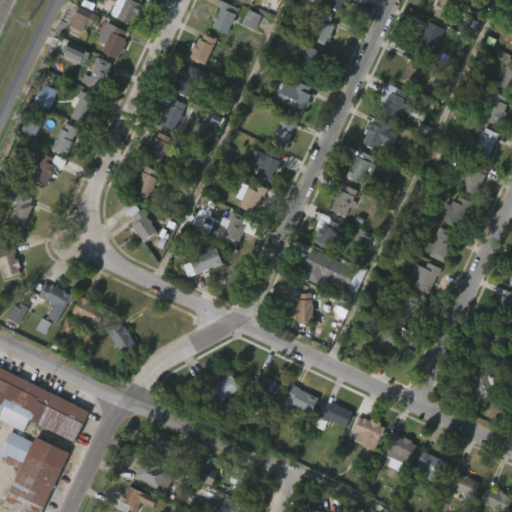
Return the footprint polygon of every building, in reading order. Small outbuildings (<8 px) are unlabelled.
[(144,7),(140,17),(138,16),(133,25),(118,19),(126,0),(143,0),(142,4),(145,5),(144,7)] [(237,12),(233,18),(235,19),(233,24),(230,22),(224,34),(211,27),(214,21),(212,20),(220,7),(217,6),(220,0),(222,0),(238,8),(237,12)] [(348,0),(342,13),(319,2),(319,0),(348,0)] [(355,0),(338,0),(336,8),(351,13),(355,0)] [(459,0),(462,1),(451,22),(436,14),(439,9),(436,8),(439,0),(459,0)] [(337,27),(328,45),(311,37),(322,12),(333,18),(331,23),(337,27)] [(240,38),(248,20),(233,13),(224,30),(240,38)] [(444,34),(435,54),(420,47),(424,38),(419,36),(426,18),(444,26),(441,32),(444,34)] [(126,38),(124,40),(126,41),(120,53),(119,53),(116,59),(101,52),(104,44),(96,40),(105,21),(129,32),(126,38)] [(132,58),(140,32),(116,24),(107,50),(132,58)] [(219,38),(207,65),(192,59),(194,53),(191,51),(195,42),(198,44),(201,37),(204,38),(206,33),(219,38)] [(223,69),(234,44),(217,36),(206,62),(223,69)] [(74,42),(65,60),(80,67),(89,49),(74,42)] [(252,65),(256,50),(242,45),(238,60),(252,65)] [(327,61),(317,82),(299,74),(309,54),(306,53),(310,45),(330,55),(327,61)] [(418,54),(446,67),(438,82),(424,75),(418,88),(401,80),(408,64),(409,65),(412,58),(415,59),(418,54)] [(100,57),(113,63),(110,70),(113,71),(102,93),(82,82),(86,74),(91,76),(96,66),(94,64),(97,58),(99,59),(100,57)] [(511,89),(501,84),(509,66),(507,65),(510,58),(511,58),(511,89)] [(189,65),(212,76),(208,84),(204,83),(202,87),(195,83),(188,98),(171,90),(178,76),(179,76),(182,70),(186,72),(189,65)] [(78,100),(84,84),(63,77),(58,93),(78,100)] [(313,103),(310,109),(308,108),(304,116),(290,109),(294,100),(289,98),(297,81),(311,88),(309,93),(313,95),(310,102),(313,103)] [(412,104),(409,111),(402,108),(398,118),(383,111),(387,101),(381,99),(388,82),(409,91),(405,101),(412,104)] [(88,102),(93,105),(84,124),(69,117),(74,108),(73,108),(78,98),(76,97),(80,90),(91,96),(88,102)] [(507,103),(510,104),(507,110),(508,111),(501,125),(485,118),(494,97),(492,96),(494,90),(510,97),(507,103)] [(97,125),(107,98),(93,92),(86,111),(79,109),(76,118),(97,125)] [(395,114),(411,122),(422,101),(405,93),(395,114)] [(175,100),(187,106),(176,132),(161,125),(163,121),(159,119),(166,105),(170,107),(171,104),(172,105),(175,100)] [(183,106),(179,105),(169,125),(189,135),(201,107),(186,100),(183,106)] [(286,116),(300,122),(289,149),(272,142),(282,121),(284,122),(286,116)] [(381,117),(393,124),(391,129),(400,134),(389,156),(364,143),(375,122),(378,123),(381,117)] [(76,130),(68,146),(70,147),(66,157),(49,149),(58,128),(62,130),(65,123),(76,129),(76,130)] [(51,132),(35,125),(29,137),(45,145),(51,132)] [(66,153),(82,159),(92,132),(76,126),(66,153)] [(487,127),(501,133),(489,159),(474,152),(487,127)] [(161,133),(174,140),(172,145),(180,148),(175,159),(165,155),(161,163),(147,157),(150,149),(147,148),(149,142),(152,144),(155,137),(158,139),(161,133)] [(269,149),(278,154),(279,152),(293,159),(290,166),(280,162),(269,181),(255,174),(265,153),(267,153),(269,149)] [(389,162),(385,171),(393,175),(389,184),(380,179),(381,176),(370,170),(364,183),(348,175),(361,149),(389,162)] [(29,173),(36,159),(23,152),(16,166),(29,173)] [(41,152),(52,157),(54,155),(65,160),(61,169),(55,167),(55,172),(53,171),(46,186),(31,179),(35,171),(33,169),(41,152)] [(72,163),(57,158),(49,186),(64,190),(72,163)] [(489,167),(486,173),(489,174),(478,195),(463,187),(465,183),(458,179),(463,168),(469,171),(475,160),(489,167)] [(158,193),(155,199),(148,196),(146,200),(132,194),(144,166),(158,172),(150,189),(158,193)] [(141,191),(158,198),(168,173),(150,166),(141,191)] [(242,182),(252,187),(254,183),(265,188),(261,196),(264,197),(261,204),(258,203),(254,213),(238,206),(240,200),(235,197),(242,182)] [(348,183),(359,189),(347,215),(331,207),(341,188),(342,188),(345,182),(348,183)] [(360,219),(367,199),(370,200),(372,193),(353,186),(343,213),(360,219)] [(27,214),(43,221),(51,202),(57,204),(61,196),(38,187),(27,214)] [(275,194),(259,189),(252,210),(267,216),(275,194)] [(34,206),(25,225),(11,218),(18,202),(15,200),(20,190),(34,197),(31,203),(34,204),(34,206)] [(460,195),(474,201),(463,227),(446,219),(450,209),(444,207),(447,201),(452,204),(454,199),(458,200),(460,195)] [(130,199),(138,210),(143,206),(149,214),(146,216),(157,230),(142,241),(129,225),(135,220),(131,216),(130,217),(121,206),(130,199)] [(245,225),(235,247),(212,236),(217,225),(224,228),(228,220),(224,218),(228,209),(248,219),(245,225)] [(342,225),(332,249),(316,242),(319,236),(317,235),(319,231),(317,230),(325,212),(341,220),(339,222),(343,224),(342,225)] [(236,235),(234,241),(251,248),(260,224),(238,216),(232,233),(236,235)] [(325,245),(342,250),(344,242),(348,243),(354,225),(334,219),(325,245)] [(456,244),(447,262),(431,255),(440,237),(439,237),(440,234),(438,233),(442,225),(458,233),(454,243),(456,244)] [(30,235),(15,228),(4,254),(19,261),(30,235)] [(135,247),(129,235),(120,239),(136,276),(152,269),(141,245),(135,247)] [(208,271),(231,282),(244,254),(226,245),(222,253),(217,251),(208,271)] [(13,253),(15,259),(16,258),(19,267),(16,268),(18,273),(2,279),(0,273),(0,250),(14,246),(16,252),(13,253)] [(191,277),(189,277),(184,264),(198,258),(197,255),(218,246),(225,263),(191,277)] [(315,250),(340,262),(342,259),(365,270),(355,291),(333,281),(330,287),(319,282),(322,276),(321,276),(317,284),(302,277),(306,269),(301,267),(310,248),(315,250)] [(443,267),(430,294),(415,287),(420,276),(418,275),(419,272),(415,270),(418,263),(427,267),(430,261),(443,267)] [(448,273),(433,268),(425,292),(440,296),(448,273)] [(46,281),(52,285),(53,283),(64,289),(65,288),(74,293),(73,295),(75,296),(72,301),(70,300),(58,322),(48,316),(56,303),(39,295),(46,281)] [(218,300),(213,285),(178,297),(182,312),(218,300)] [(508,289),(511,291),(511,314),(509,321),(495,314),(498,308),(496,308),(502,296),(505,295),(508,289)] [(418,303),(422,305),(411,324),(397,318),(402,308),(400,307),(406,299),(403,298),(406,291),(420,298),(418,303)] [(313,293),(314,321),(299,322),(299,310),(297,310),(296,299),(300,299),(299,293),(313,293)] [(106,316),(101,325),(92,322),(88,328),(76,322),(79,317),(70,312),(80,295),(103,310),(102,314),(106,316)] [(425,329),(434,302),(422,298),(421,302),(410,299),(406,310),(411,312),(407,323),(425,329)] [(43,352),(52,358),(68,331),(43,316),(34,330),(50,340),(43,352)] [(124,326),(126,325),(138,345),(124,354),(108,331),(121,322),(124,326)] [(373,361),(372,362),(363,337),(391,326),(396,341),(376,349),(380,359),(373,361)] [(511,334),(511,344),(511,346),(507,344),(499,359),(484,352),(492,336),(489,335),(494,326),(511,334)] [(291,356),(307,356),(307,328),(292,328),(291,356)] [(415,336),(403,329),(392,349),(405,355),(415,336)] [(68,348),(91,360),(99,344),(76,332),(68,348)] [(4,354),(15,360),(24,341),(12,336),(4,354)] [(74,359),(61,352),(54,368),(67,374),(74,359)] [(31,365),(41,369),(46,357),(37,353),(31,365)] [(104,366),(115,387),(131,379),(119,358),(104,366)] [(496,369),(489,362),(483,369),(490,375),(496,369)] [(364,386),(389,378),(385,364),(360,372),(364,386)] [(488,367),(492,377),(494,376),(499,388),(494,390),(497,396),(481,403),(472,381),(476,380),(473,374),(488,367)] [(232,372),(236,376),(235,377),(243,387),(219,405),(210,393),(216,388),(214,386),(232,372)] [(273,378),(278,380),(277,382),(285,386),(279,400),(269,396),(266,402),(259,398),(261,393),(252,389),(258,376),(263,378),(265,374),(273,378)] [(322,398),(315,414),(294,403),(291,408),(285,405),(295,384),(322,398)] [(355,411),(348,427),(326,417),(335,402),(355,411)] [(465,409),(474,438),(488,433),(480,404),(465,409)] [(85,443),(0,405),(0,457),(19,466),(24,455),(71,476),(85,443)] [(236,423),(227,409),(203,425),(213,439),(236,423)] [(279,420),(258,411),(255,420),(253,419),(250,426),(272,436),(279,420)] [(360,417),(372,421),(374,418),(383,422),(382,425),(386,427),(379,442),(354,430),(360,417)] [(285,444),(287,439),(307,448),(314,432),(287,421),(278,442),(285,444)] [(16,432),(35,441),(37,436),(72,452),(43,511),(0,511),(22,468),(5,461),(7,458),(0,455),(12,430),(16,432)] [(400,436),(405,438),(406,436),(420,445),(410,464),(391,454),(395,445),(388,442),(394,431),(401,434),(400,436)] [(175,441),(171,449),(183,455),(176,468),(141,448),(146,438),(154,442),(159,432),(175,441)] [(347,445),(320,436),(314,452),(342,462),(347,445)] [(350,476),(361,480),(357,491),(366,494),(378,460),(352,450),(347,465),(353,467),(350,476)] [(451,462),(441,485),(420,476),(424,466),(419,464),(424,451),(451,462)] [(175,472),(165,490),(159,486),(154,495),(144,489),(146,484),(132,476),(145,455),(175,472)] [(386,468),(379,492),(403,499),(410,475),(386,468)] [(256,494),(254,499),(239,493),(244,481),(240,479),(243,471),(249,473),(248,476),(261,481),(256,494)] [(463,472),(483,483),(475,498),(467,494),(466,497),(460,493),(461,491),(449,485),(457,471),(460,473),(463,472)] [(159,499),(154,508),(142,503),(138,511),(135,511),(129,509),(127,511),(125,511),(117,508),(121,500),(123,501),(131,485),(159,499)] [(410,511),(413,511),(429,511),(437,494),(419,487),(410,511)] [(489,489),(494,491),(494,488),(501,492),(502,489),(511,494),(511,507),(509,511),(506,511),(490,504),(489,506),(481,503),(488,488),(489,489)] [(220,511),(228,496),(250,507),(248,511),(220,511)] [(210,511),(213,506),(198,500),(192,511),(210,511)]
